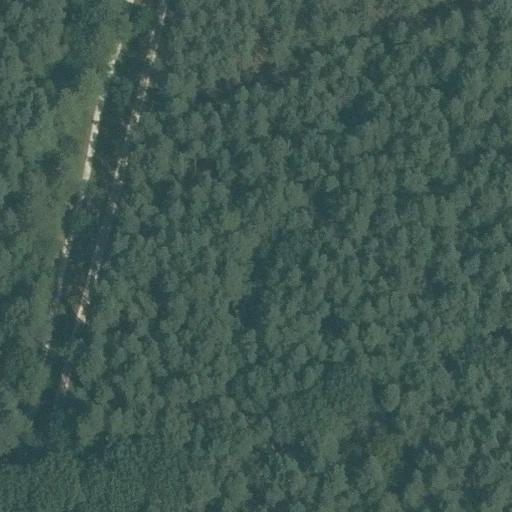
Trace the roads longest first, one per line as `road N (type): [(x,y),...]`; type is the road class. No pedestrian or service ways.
road 1 (track): [(34,488),(161,0)]
road 2 (track): [(511,359),(92,492),(34,488)]
